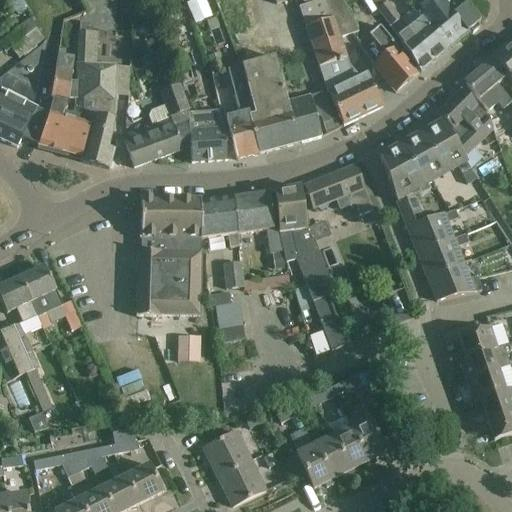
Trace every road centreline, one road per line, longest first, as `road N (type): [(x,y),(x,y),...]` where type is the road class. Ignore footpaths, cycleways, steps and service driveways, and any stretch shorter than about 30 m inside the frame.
road 1 (tertiary): [(43,222),(138,190),(326,163),(410,111),(511,21)]
road 2 (residential): [(464,479),(425,312)]
